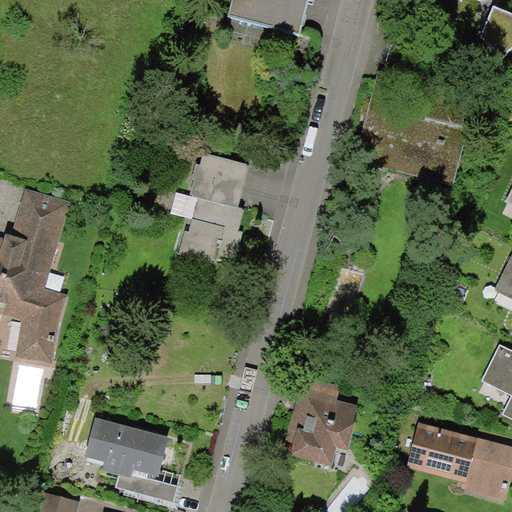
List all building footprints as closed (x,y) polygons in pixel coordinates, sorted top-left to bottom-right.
[(304,0),(227,0),(222,21),(296,38),(304,0)] [(511,14),(495,8),(483,38),(503,56),(511,48),(511,14)] [(391,44),(358,157),(455,186),(489,72),(391,44)] [(244,169),(203,158),(200,170),(195,169),(187,195),(173,191),(166,216),(183,221),(173,258),(213,269),(216,259),(235,264),(242,235),(234,233),(239,213),(233,211),(244,169)] [(72,206),(24,191),(13,234),(3,230),(0,239),(0,238),(0,315),(17,321),(12,359),(49,366),(67,296),(44,288),(72,206)] [(511,258),(492,296),(511,304),(511,258)] [(511,356),(498,349),(478,386),(509,399),(499,419),(511,426),(511,356)] [(293,432),(286,461),(327,471),(333,448),(345,451),(355,409),(331,404),(335,388),(307,381),(303,399),(292,396),(284,430),(293,432)] [(165,441),(93,421),(82,460),(104,466),(102,473),(116,477),(111,495),(170,511),(178,486),(155,479),(165,441)] [(511,469),(511,453),(417,428),(406,469),(464,485),(461,495),(502,506),(511,469)] [(75,511),(78,503),(41,493),(36,511),(75,511)]
